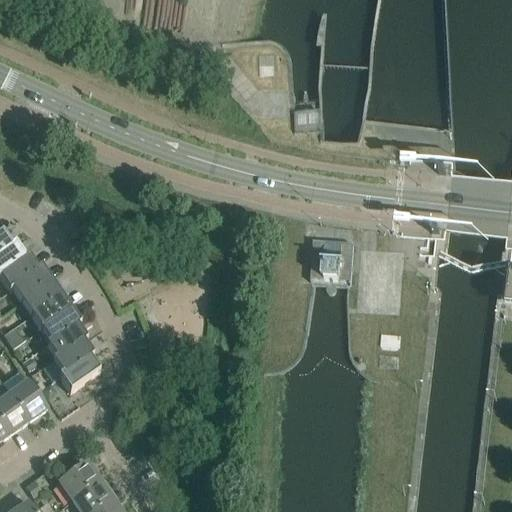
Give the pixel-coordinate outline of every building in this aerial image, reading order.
[(0,258),(15,248),(15,247),(12,249),(2,236),(0,237),(0,258)] [(350,284),(353,250),(314,247),(312,282),(350,284)] [(0,280),(29,260),(28,259),(25,261),(15,248),(0,258),(0,280)] [(0,281),(8,294),(41,271),(41,270),(38,272),(29,260),(0,280),(0,281)] [(22,305),(51,285),(41,271),(8,294),(10,295),(13,293),(22,305)] [(31,319),(61,299),(51,285),(22,305),(31,319)] [(41,333),(71,313),(61,299),(31,319),(41,333)] [(48,350),(81,327),(71,313),(41,333),(50,346),(47,348),(48,350)] [(54,366),(87,343),(78,330),(81,327),(48,350),(56,362),(53,364),(54,366)] [(14,331),(4,338),(9,345),(19,339),(14,331)] [(60,382),(93,359),(84,346),(87,343),(54,366),(62,378),(59,380),(60,382)] [(94,360),(93,359),(60,382),(70,396),(100,375),(90,362),(94,360)] [(28,425),(47,412),(28,386),(10,399),(28,425)] [(0,425),(9,438),(28,425),(10,399),(0,405),(0,425)] [(0,445),(9,438),(0,425),(0,445)] [(73,504),(99,485),(86,466),(59,485),(73,504)] [(104,492),(99,485),(73,504),(78,511),(102,511),(113,505),(112,503),(115,500),(108,489),(104,492)]
